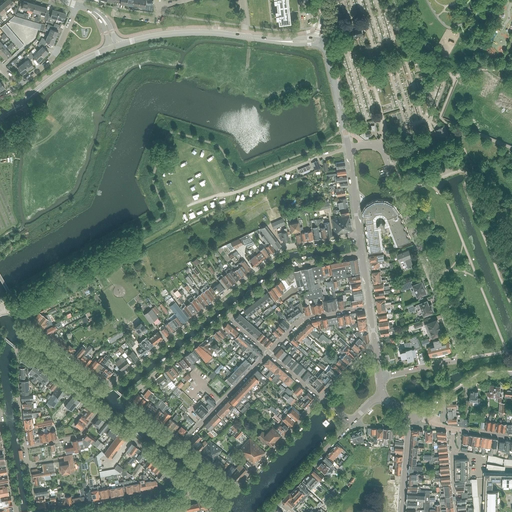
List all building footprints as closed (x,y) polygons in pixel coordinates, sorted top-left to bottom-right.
[(19,7),(27,10),(30,2),(24,0),(23,4),(20,3),(19,7)] [(0,4),(1,5),(6,11),(10,7),(5,1),(3,3),(2,2),(0,4)] [(27,10),(33,11),(36,4),(35,4),(35,3),(34,2),(33,3),(30,2),(27,10)] [(33,13),(39,15),(41,6),(36,4),(33,11),(33,13)] [(289,21),(287,5),(277,6),(278,14),(275,14),(275,15),(275,16),(278,16),(279,22),(289,21)] [(38,17),(37,21),(39,22),(41,14),(45,15),(44,17),(45,19),(47,20),(48,15),(49,10),(47,10),(47,8),(41,6),(39,15),(38,17)] [(51,16),(48,15),(47,20),(46,20),(50,22),(52,17),(57,19),(59,11),(53,9),(51,16)] [(66,13),(59,11),(57,19),(62,20),(60,25),(55,23),(54,26),(60,28),(61,25),(63,21),(66,13)] [(50,30),(48,35),(56,38),(58,32),(52,29),(53,27),(48,24),(46,28),(50,30)] [(348,31),(350,39),(363,35),(361,27),(348,31)] [(56,38),(48,35),(46,39),(42,37),(40,42),(45,44),(47,41),(53,44),(56,38)] [(42,47),(38,51),(43,57),(48,53),(44,47),(45,44),(40,42),(38,46),(42,47)] [(0,53),(1,55),(7,50),(10,47),(13,44),(12,43),(9,45),(6,48),(3,45),(0,47),(0,53)] [(32,59),(34,57),(38,61),(43,57),(38,51),(36,49),(32,52),(31,51),(28,54),(32,59)] [(11,54),(7,50),(1,55),(5,59),(11,54)] [(29,61),(32,59),(28,54),(24,57),(27,60),(23,63),(28,70),(33,66),(29,61)] [(19,66),(16,64),(15,65),(23,74),(28,70),(23,63),(19,66)] [(439,139),(449,134),(444,125),(435,130),(439,139)] [(370,130),(366,131),(366,130),(366,133),(364,133),(362,134),(361,136),(360,135),(364,139),(365,139),(366,140),(369,139),(368,136),(370,136),(371,136),(370,130)] [(320,167),(318,161),(314,162),(316,166),(313,167),(314,169),(316,168),(317,170),(321,168),(322,167),(322,166),(320,167)] [(337,170),(345,169),(345,167),(345,161),(336,163),(337,170)] [(311,168),(309,165),(298,170),(300,173),(302,172),(309,169),(311,168)] [(336,196),(346,194),(344,188),(343,189),(342,187),(331,189),(331,191),(335,190),(336,196)] [(340,199),(340,202),(338,202),(339,208),(348,207),(346,198),(340,199)] [(369,247),(368,252),(382,250),(379,227),(375,228),(374,218),(375,216),(377,214),(379,213),(381,213),(384,213),(386,214),(398,245),(412,240),(401,212),(395,204),(395,203),(394,203),(385,199),(375,199),(366,205),(365,205),(362,210),(363,211),(363,210),(363,211),(363,215),(365,216),(366,222),(367,229),(365,229),(365,230),(367,229),(367,232),(366,237),(368,237),(368,239),(367,244),(367,245),(369,244),(369,247)] [(327,203),(322,204),(315,206),(316,211),(330,208),(329,202),(327,203)] [(332,218),(335,235),(352,232),(349,215),(344,216),(335,218),(332,218)] [(289,222),(291,231),(295,231),(297,230),(300,230),(297,216),(293,217),(294,222),(289,222)] [(271,223),(273,229),(285,224),(283,218),(271,223)] [(330,222),(325,223),(326,227),(320,228),(321,232),(319,232),(320,238),(322,237),(322,238),(332,235),(330,222)] [(259,228),(262,232),(271,243),(276,249),(281,245),(266,225),(259,228)] [(281,233),(278,233),(279,238),(281,241),(282,240),(283,242),(285,241),(286,241),(287,241),(289,240),(288,234),(287,231),(286,228),(284,229),(284,232),(281,232),(281,233)] [(313,239),(312,230),(301,232),(303,241),(313,239)] [(270,243),(271,243),(262,232),(262,233),(263,235),(261,236),(266,242),(263,244),(265,246),(270,254),(275,250),(270,243)] [(247,234),(239,238),(243,244),(249,248),(255,244),(251,239),(247,234)] [(234,249),(243,244),(239,238),(230,243),(234,249)] [(257,240),(258,242),(261,246),(258,248),(265,258),(270,254),(264,247),(265,246),(263,244),(259,238),(257,240)] [(226,245),(227,247),(230,251),(234,249),(230,243),(226,245)] [(260,262),(265,258),(258,248),(257,247),(254,249),(258,254),(255,255),(260,262)] [(412,256),(409,249),(397,254),(400,261),(401,262),(403,261),(406,269),(413,266),(410,257),(412,256)] [(260,262),(255,255),(248,261),(253,267),(260,262)] [(360,272),(358,258),(330,263),(333,280),(351,277),(360,275),(359,275),(359,272),(360,272)] [(241,265),(247,272),(251,269),(243,260),(239,263),(240,263),(241,265)] [(370,263),(371,267),(372,267),(372,268),(375,268),(375,271),(381,270),(380,267),(380,264),(380,261),(371,262),(370,263)] [(236,266),(237,268),(243,275),(247,272),(241,265),(240,263),(239,263),(235,266),(236,266)] [(323,276),(328,275),(327,273),(332,272),(330,264),(325,265),(321,266),(323,276)] [(243,275),(237,268),(236,266),(234,267),(236,269),(233,271),(239,278),(243,275)] [(321,266),(312,268),(314,279),(319,278),(323,277),(323,276),(321,266)] [(228,267),(226,268),(227,269),(225,271),(226,272),(234,282),(238,279),(233,272),(229,267),(229,268),(228,267)] [(314,279),(312,268),(312,267),(308,268),(303,269),(301,270),(305,289),(306,291),(306,292),(307,299),(308,299),(322,296),(323,296),(321,288),(319,278),(314,279)] [(300,270),(294,271),(295,277),(297,287),(304,285),(300,270)] [(230,285),(234,282),(226,272),(222,275),(230,285)] [(219,280),(220,282),(226,289),(230,285),(222,275),(221,273),(219,275),(219,276),(217,277),(219,280)] [(276,284),(272,287),(279,296),(284,292),(286,293),(287,292),(286,290),(284,287),(280,281),(276,284)] [(220,282),(212,288),(217,295),(225,289),(220,282)] [(344,292),(351,291),(353,291),(353,290),(361,289),(360,287),(361,287),(361,286),(361,285),(361,284),(360,283),(360,282),(351,284),(352,287),(349,288),(350,289),(345,290),(346,290),(344,290),(344,292)] [(417,298),(418,297),(419,299),(423,297),(422,295),(426,293),(422,282),(413,285),(412,282),(406,285),(408,288),(413,287),(417,298)] [(213,299),(217,295),(212,288),(208,283),(204,286),(206,289),(213,299)] [(204,286),(200,289),(202,292),(209,302),(213,299),(206,289),(204,286)] [(272,296),(275,300),(279,297),(276,294),(272,288),(268,291),(272,296)] [(361,289),(353,291),(351,291),(351,293),(353,293),(354,300),(362,299),(364,298),(363,294),(362,292),(361,292),(361,289)] [(377,298),(382,297),(385,297),(385,293),(390,292),(390,290),(384,291),(384,290),(375,292),(376,295),(375,295),(376,296),(376,297),(376,298),(377,298)] [(202,292),(198,295),(205,305),(209,302),(202,292)] [(267,293),(263,296),(268,302),(272,299),(267,293)] [(194,298),(202,308),(205,305),(198,295),(197,296),(195,295),(195,294),(193,294),(192,295),(193,297),(194,298)] [(166,301),(169,306),(175,313),(183,323),(188,318),(172,297),(171,297),(170,295),(169,295),(165,299),(166,301)] [(201,308),(195,302),(192,296),(188,300),(190,302),(197,311),(201,308)] [(264,305),(268,302),(263,296),(259,298),(264,305)] [(193,314),(186,305),(179,297),(177,299),(182,305),(180,306),(189,318),(193,314)] [(377,306),(391,304),(391,302),(385,302),(386,302),(385,299),(382,299),(382,297),(377,298),(377,300),(376,300),(376,301),(376,304),(377,303),(377,306)] [(259,298),(255,301),(260,307),(264,305),(259,298)] [(318,298),(316,298),(318,312),(320,311),(321,312),(323,311),(324,311),(322,303),(319,304),(318,302),(319,302),(318,298)] [(336,309),(337,309),(337,308),(336,299),(329,300),(331,310),(333,309),(334,310),(336,309)] [(337,299),(336,299),(337,308),(339,308),(341,308),(342,308),(343,308),(344,307),(343,301),(342,299),(337,300),(337,299)] [(42,313),(51,308),(54,306),(57,305),(55,301),(39,309),(42,313)] [(260,307),(255,301),(252,304),(256,310),(260,307)] [(419,304),(416,305),(418,310),(421,309),(424,316),(424,315),(433,311),(431,305),(429,305),(427,301),(419,304)] [(193,314),(197,311),(190,302),(186,305),(193,314)] [(302,313),(301,311),(302,311),(300,305),(298,307),(296,305),(294,307),(292,303),(290,305),(291,307),(298,316),(302,313)] [(252,304),(248,307),(253,313),(256,310),(252,304)] [(392,307),(391,304),(377,306),(378,309),(377,309),(377,312),(378,312),(380,312),(381,314),(387,313),(386,311),(387,311),(386,307),(392,307)] [(248,307),(244,310),(249,316),(253,313),(248,307)] [(291,307),(287,310),(294,319),(298,316),(291,307)] [(287,315),(285,316),(287,319),(290,322),(294,319),(287,310),(286,308),(283,310),(287,315)] [(150,323),(158,318),(151,309),(146,312),(143,315),(150,323)] [(280,309),(277,313),(281,317),(280,318),(282,320),(279,324),(285,330),(290,325),(285,321),(287,320),(283,315),(282,313),(281,311),(280,309)] [(31,321),(36,325),(44,315),(39,311),(37,314),(31,321)] [(357,315),(357,318),(366,317),(366,316),(366,315),(365,314),(365,311),(356,313),(350,314),(351,316),(351,320),(354,319),(353,315),(357,315)] [(176,327),(183,323),(175,313),(169,318),(176,327)] [(234,319),(238,322),(243,316),(239,313),(234,319)] [(352,326),(351,320),(351,316),(350,316),(350,314),(343,315),(345,323),(349,323),(349,324),(350,324),(350,328),(352,327),(352,326)] [(41,329),(43,326),(49,319),(47,317),(48,316),(47,315),(44,316),(44,315),(36,325),(41,329)] [(346,325),(345,323),(343,315),(337,316),(337,317),(338,324),(338,325),(342,324),(343,326),(344,329),(346,329),(345,325),(346,325)] [(246,320),(243,316),(238,322),(241,325),(246,320)] [(169,318),(168,317),(166,319),(169,322),(165,325),(170,332),(176,327),(169,318)] [(249,321),(251,319),(248,317),(246,320),(241,325),(245,328),(250,322),(249,321)] [(365,322),(366,322),(366,318),(366,317),(357,318),(358,323),(355,323),(354,319),(351,320),(352,326),(366,323),(365,322)] [(327,319),(327,318),(320,319),(322,327),(323,327),(323,328),(324,328),(324,330),(330,329),(330,330),(334,330),(332,325),(329,325),(327,319)] [(49,319),(43,326),(41,329),(43,331),(52,326),(53,325),(52,324),(51,325),(49,319)] [(317,328),(322,327),(320,319),(311,321),(312,323),(316,326),(317,326),(317,328)] [(390,327),(390,328),(396,327),(395,324),(389,325),(389,320),(379,322),(380,328),(390,327)] [(437,320),(425,324),(430,338),(442,334),(437,320)] [(63,326),(60,321),(53,325),(52,326),(43,331),(47,334),(63,326)] [(145,334),(148,331),(141,322),(135,328),(140,334),(143,331),(145,334)] [(254,326),(250,322),(245,328),(249,332),(254,326)] [(277,327),(273,322),(271,324),(275,329),(281,334),(285,330),(279,325),(277,327)] [(309,322),(305,326),(317,337),(319,335),(318,334),(317,333),(314,331),(316,329),(309,322)] [(223,327),(226,330),(229,332),(233,328),(227,323),(223,327)] [(162,325),(159,328),(161,330),(165,336),(169,333),(163,325),(162,325)] [(249,332),(252,335),(257,329),(254,326),(249,332)] [(278,338),(281,334),(275,329),(273,331),(270,328),(268,326),(267,328),(268,329),(269,329),(272,332),(278,338)] [(316,338),(317,337),(305,326),(301,329),(307,335),(310,332),(316,338)] [(389,331),(393,331),(393,330),(396,330),(396,327),(390,328),(381,329),(381,332),(380,333),(381,334),(381,335),(381,336),(386,335),(386,337),(389,336),(389,335),(389,331)] [(220,328),(216,331),(222,338),(224,341),(225,340),(224,338),(223,338),(226,335),(220,328)] [(235,338),(239,333),(238,332),(233,328),(229,332),(228,334),(227,335),(229,338),(232,335),(234,337),(235,338)] [(261,332),(257,329),(252,335),(256,338),(261,332)] [(301,329),(298,333),(310,344),(312,342),(305,337),(307,335),(301,329)] [(367,329),(360,331),(357,331),(363,341),(364,341),(366,344),(369,340),(368,332),(368,329),(367,329)] [(263,333),(265,332),(263,330),(256,338),(260,341),(265,335),(263,333)] [(158,331),(154,334),(159,341),(163,338),(158,331)] [(222,338),(216,331),(212,335),(218,341),(220,339),(221,340),(223,343),(224,344),(226,343),(225,341),(224,341),(222,338)] [(366,344),(364,341),(363,341),(357,331),(354,334),(356,336),(358,338),(355,341),(362,348),(366,344)] [(260,341),(264,345),(269,339),(267,337),(270,333),(268,332),(265,335),(260,341)] [(66,348),(71,352),(70,352),(74,355),(77,351),(74,348),(69,344),(68,345),(58,336),(58,335),(56,333),(56,334),(55,334),(53,333),(48,335),(66,348)] [(303,344),(305,342),(309,345),(310,344),(298,333),(294,336),(300,342),(303,344)] [(159,341),(154,334),(152,336),(149,338),(154,345),(159,341)] [(240,334),(234,340),(236,342),(233,345),(235,347),(243,337),(240,334)] [(273,334),(269,339),(264,345),(268,348),(273,342),(271,340),(273,338),(275,339),(276,338),(273,334)] [(320,337),(319,337),(322,340),(323,339),(327,343),(330,340),(323,334),(322,334),(321,335),(321,334),(319,336),(320,337)] [(210,354),(214,350),(208,345),(214,341),(210,336),(199,345),(210,354)] [(414,359),(414,356),(417,355),(415,348),(416,348),(416,349),(421,347),(416,336),(409,337),(410,341),(404,342),(406,350),(400,351),(402,359),(408,357),(408,360),(414,359)] [(137,351),(140,356),(150,348),(153,346),(146,337),(138,343),(140,346),(137,348),(139,350),(137,351)] [(243,344),(243,345),(248,340),(243,337),(235,347),(236,348),(239,345),(241,347),(243,344)] [(300,347),(297,344),(300,342),(294,337),(290,341),(296,346),(302,351),(304,349),(300,346),(300,347)] [(345,346),(342,350),(352,358),(357,353),(350,347),(340,337),(338,340),(345,346)] [(432,356),(435,355),(447,352),(450,351),(451,351),(450,347),(451,347),(450,344),(449,344),(449,342),(442,343),(441,338),(433,340),(435,345),(428,347),(429,349),(428,349),(429,352),(430,356),(432,356)] [(135,344),(131,339),(127,342),(130,347),(135,344)] [(353,344),(350,347),(357,353),(361,349),(353,341),(350,339),(349,341),(353,344)] [(245,351),(251,344),(248,340),(243,345),(241,347),(242,348),(240,349),(244,352),(245,350),(245,351)] [(215,343),(211,346),(216,351),(220,348),(215,343)] [(83,344),(77,351),(74,355),(78,358),(83,353),(87,348),(83,344)] [(255,347),(251,344),(245,351),(249,353),(251,351),(251,352),(255,347)] [(277,356),(285,348),(285,347),(282,344),(274,353),(277,356)] [(79,359),(88,366),(91,361),(92,360),(89,357),(91,355),(89,354),(93,348),(90,345),(87,348),(83,353),(84,353),(79,359)] [(206,362),(213,356),(210,354),(199,345),(195,348),(206,362)] [(287,350),(285,348),(277,356),(282,360),(290,351),(292,348),(290,346),(287,350)] [(259,350),(255,347),(251,352),(249,354),(251,355),(253,357),(259,350)] [(347,364),(352,358),(342,350),(339,347),(337,348),(339,349),(338,350),(342,354),(341,355),(341,354),(339,357),(341,358),(347,364)] [(138,358),(132,351),(130,353),(127,349),(124,352),(133,362),(138,358)] [(197,360),(199,358),(200,357),(194,349),(185,356),(192,364),(193,362),(195,361),(197,360)] [(256,360),(258,358),(263,353),(259,350),(253,357),(256,360)] [(291,352),(290,351),(282,360),(285,363),(295,353),(293,351),(292,351),(291,352)] [(285,363),(289,366),(295,359),(293,358),(297,354),(295,352),(295,353),(285,363)] [(89,367),(98,373),(103,366),(110,358),(106,354),(103,358),(101,356),(97,361),(95,359),(92,362),(91,361),(88,366),(89,367)] [(30,368),(33,364),(23,355),(19,360),(30,368)] [(122,371),(129,365),(122,355),(119,357),(120,359),(115,363),(122,371)] [(295,359),(289,366),(293,370),(299,363),(297,361),(300,357),(298,355),(295,359)] [(180,360),(178,362),(183,369),(186,366),(187,367),(189,366),(193,369),(196,366),(193,364),(192,364),(191,363),(191,364),(185,356),(180,360)] [(243,359),(244,360),(242,363),(248,369),(252,365),(250,363),(248,362),(249,361),(247,360),(244,357),(243,357),(242,359),(243,359)] [(342,369),(346,364),(347,364),(341,358),(340,359),(338,357),(336,359),(337,360),(335,362),(342,369)] [(263,364),(268,368),(273,362),(268,358),(263,364)] [(302,360),(299,363),(293,370),(297,373),(304,365),(304,364),(302,362),(303,361),(302,360)] [(317,364),(323,370),(326,367),(322,363),(321,364),(319,361),(317,364)] [(268,378),(270,377),(272,374),(271,374),(273,372),(278,366),(273,362),(268,368),(270,371),(266,376),(268,378)] [(339,373),(342,369),(335,362),(335,363),(334,362),(330,366),(331,366),(339,373)] [(244,373),(248,369),(242,363),(238,367),(244,373)] [(297,373),(301,376),(307,368),(306,368),(306,369),(304,367),(307,364),(306,363),(304,365),(297,373)] [(31,376),(32,376),(38,368),(34,364),(30,370),(28,368),(27,370),(26,375),(28,375),(28,374),(30,375),(30,376),(31,376)] [(104,366),(103,366),(98,373),(102,377),(107,379),(113,372),(108,368),(109,368),(105,365),(104,366)] [(233,369),(234,370),(241,376),(244,373),(238,367),(237,365),(233,369)] [(170,368),(166,371),(172,379),(179,373),(173,366),(170,368)] [(301,376),(304,379),(313,370),(309,366),(307,368),(301,376)] [(323,370),(332,378),(333,377),(334,378),(339,373),(331,366),(328,369),(326,367),(323,370)] [(270,377),(268,378),(273,382),(283,371),(278,367),(274,372),(273,373),(276,375),(272,379),(270,377)] [(33,382),(42,371),(38,368),(32,376),(34,378),(32,381),(33,382)] [(225,370),(227,371),(237,380),(241,376),(234,370),(234,371),(233,370),(231,372),(227,368),(225,370)] [(304,379),(308,383),(310,384),(315,378),(313,377),(314,376),(313,375),(316,371),(314,369),(313,370),(304,379)] [(262,375),(257,370),(253,375),(258,379),(263,384),(265,382),(260,377),(262,375)] [(333,379),(332,378),(323,370),(320,374),(318,372),(315,376),(317,377),(316,377),(316,378),(317,378),(327,386),(333,379)] [(38,379),(41,381),(46,374),(42,371),(33,382),(35,383),(38,379)] [(225,373),(229,376),(225,381),(230,386),(233,384),(237,380),(227,371),(225,373)] [(287,375),(283,371),(273,382),(276,384),(280,379),(282,381),(287,375)] [(165,372),(156,379),(161,385),(163,387),(168,384),(169,386),(172,389),(176,386),(165,372)] [(41,381),(42,382),(39,386),(42,388),(50,377),(46,374),(41,381)] [(256,382),(258,379),(253,375),(249,379),(254,384),(256,385),(258,383),(256,382)] [(288,386),(293,380),(288,376),(283,382),(288,386)] [(54,380),(50,377),(42,388),(41,389),(43,390),(47,386),(49,387),(54,380)] [(320,393),(327,386),(317,378),(314,381),(316,383),(315,385),(316,387),(315,388),(320,393)] [(210,385),(218,393),(222,389),(218,385),(220,383),(217,379),(210,385)] [(249,379),(245,383),(250,388),(254,384),(249,379)] [(20,381),(21,394),(31,393),(31,389),(29,389),(29,380),(20,381)] [(59,384),(54,380),(49,387),(53,391),(59,384)] [(245,383),(241,387),(246,392),(249,395),(251,396),(253,394),(248,390),(250,388),(245,383)] [(51,396),(49,399),(46,404),(51,407),(52,406),(54,407),(63,394),(67,397),(66,398),(67,399),(67,398),(71,394),(59,384),(51,396)] [(501,402),(502,396),(500,396),(501,386),(494,385),(494,384),(491,384),(491,385),(490,385),(490,387),(488,387),(487,395),(489,395),(489,396),(497,396),(497,401),(501,402)] [(293,391),(298,395),(299,393),(303,389),(301,387),(301,386),(300,386),(299,385),(293,391)] [(246,392),(241,387),(237,391),(242,396),(244,398),(247,401),(249,399),(247,397),(249,395),(246,392)] [(283,392),(279,396),(283,400),(284,399),(289,403),(291,405),(296,400),(290,395),(293,392),(287,387),(286,388),(286,389),(284,390),(284,391),(283,392)] [(132,400),(137,404),(141,407),(142,406),(146,401),(147,402),(148,401),(154,393),(149,389),(144,396),(141,394),(140,395),(138,394),(137,393),(132,400)] [(464,406),(463,413),(467,413),(468,406),(473,406),(473,401),(478,402),(478,401),(480,402),(480,397),(478,397),(478,394),(478,391),(477,391),(477,390),(475,390),(474,390),(474,392),(470,392),(470,400),(469,400),(466,400),(465,406),(464,406)] [(244,398),(242,396),(237,391),(233,396),(240,402),(244,398)] [(301,400),(304,402),(308,399),(312,402),(315,399),(308,392),(303,397),(301,395),(299,393),(298,395),(297,396),(299,398),(301,400)] [(72,395),(71,394),(67,398),(68,399),(66,402),(74,409),(75,407),(80,401),(72,394),(72,395)] [(216,403),(206,394),(204,395),(207,398),(205,400),(212,407),(216,403)] [(229,400),(234,404),(237,408),(239,406),(238,405),(240,402),(233,396),(229,400)] [(142,406),(142,407),(143,407),(143,408),(145,410),(147,410),(148,412),(152,415),(159,407),(160,408),(165,403),(165,402),(161,399),(155,407),(154,407),(155,406),(149,401),(148,401),(147,402),(146,401),(142,406)] [(312,402),(308,399),(304,402),(301,400),(299,403),(305,409),(312,402)] [(449,400),(449,401),(447,401),(448,408),(453,408),(456,408),(461,408),(462,402),(460,403),(460,405),(457,405),(456,399),(449,400)] [(34,408),(33,400),(22,400),(23,408),(31,408),(34,408)] [(232,412),(234,411),(237,413),(239,411),(234,406),(228,401),(224,405),(232,412)] [(160,408),(153,416),(158,420),(165,410),(169,406),(165,403),(160,408)] [(204,415),(208,410),(201,404),(194,411),(201,417),(204,415)] [(230,415),(232,412),(224,405),(221,409),(226,414),(228,416),(230,418),(232,416),(230,415)] [(85,411),(83,413),(84,414),(83,415),(88,419),(94,412),(89,408),(86,406),(83,409),(85,411)] [(301,414),(296,409),(295,410),(293,407),(292,408),(290,407),(288,410),(287,409),(286,409),(285,408),(283,411),(284,412),(294,421),(301,414)] [(448,418),(457,417),(458,417),(458,415),(456,415),(456,412),(456,408),(453,408),(448,408),(448,418)] [(24,419),(32,418),(33,418),(39,417),(39,412),(32,413),(31,409),(23,409),(24,419)] [(224,416),(226,414),(221,409),(217,413),(226,422),(228,420),(224,416)] [(84,414),(83,413),(79,410),(77,412),(81,416),(79,419),(75,425),(81,430),(85,424),(89,420),(88,419),(83,415),(84,414)] [(165,410),(158,420),(163,424),(164,424),(169,417),(171,415),(165,410)] [(289,426),(294,421),(284,412),(282,414),(285,416),(282,419),(289,426)] [(226,423),(216,413),(212,418),(218,423),(220,421),(224,425),(226,423)] [(280,419),(275,414),(272,417),(278,422),(280,419)] [(170,418),(165,425),(168,428),(176,419),(178,416),(176,415),(172,420),(170,418)] [(94,424),(99,428),(97,431),(101,434),(109,424),(99,416),(88,429),(89,430),(92,426),(94,424)] [(460,420),(460,421),(457,421),(457,417),(448,418),(448,424),(464,427),(464,420),(460,420)] [(32,418),(24,419),(25,429),(34,428),(37,428),(54,424),(52,419),(36,422),(36,425),(34,425),(34,423),(33,418),(32,418)] [(212,418),(208,421),(214,427),(216,425),(220,429),(222,427),(218,423),(212,418)] [(176,419),(168,428),(174,432),(180,425),(176,423),(178,420),(176,419)] [(281,422),(275,429),(282,435),(288,428),(288,427),(289,427),(282,420),(281,422)] [(212,429),(214,427),(208,421),(205,425),(215,435),(217,433),(212,429)] [(229,428),(235,433),(239,428),(234,423),(229,428)] [(51,439),(57,438),(55,430),(52,431),(51,425),(49,426),(51,439)] [(175,433),(182,439),(186,435),(185,434),(188,431),(186,429),(181,425),(178,429),(175,433)] [(36,439),(37,440),(37,442),(40,441),(40,442),(46,440),(44,433),(44,429),(43,429),(43,427),(42,427),(42,429),(41,430),(42,433),(38,434),(39,438),(36,439)] [(112,427),(107,433),(113,438),(119,432),(112,427)] [(280,435),(272,427),(265,434),(262,431),(257,437),(266,445),(268,443),(270,446),(275,441),(274,441),(280,435)] [(239,428),(235,433),(233,436),(237,439),(243,432),(239,428)] [(425,430),(425,435),(424,435),(424,443),(426,443),(426,441),(433,441),(433,439),(433,435),(433,430),(425,430)] [(352,433),(352,434),(351,434),(352,439),(353,439),(354,442),(358,440),(359,443),(363,441),(365,445),(367,444),(366,441),(364,441),(363,438),(364,438),(361,431),(360,431),(359,431),(358,432),(357,432),(355,433),(354,433),(352,433)] [(114,439),(104,453),(111,459),(126,439),(126,438),(126,437),(119,432),(114,439)] [(202,444),(199,441),(202,438),(197,433),(187,443),(195,449),(199,452),(207,443),(205,440),(202,444)] [(84,438),(84,439),(88,446),(91,444),(92,445),(95,441),(94,440),(93,440),(87,434),(84,438)] [(37,442),(37,440),(35,440),(34,435),(26,436),(27,444),(37,442)] [(259,459),(265,452),(250,438),(244,444),(238,450),(253,465),(259,459)] [(84,448),(88,447),(88,446),(84,439),(82,439),(78,440),(79,448),(80,451),(85,450),(84,448)] [(97,439),(93,444),(100,449),(104,444),(97,439)] [(66,454),(79,451),(77,440),(72,441),(73,447),(69,448),(69,447),(65,448),(66,454)] [(509,453),(510,441),(505,440),(505,449),(504,449),(504,442),(500,441),(499,448),(498,450),(502,450),(502,452),(506,452),(506,453),(509,453)] [(210,441),(200,453),(212,462),(222,450),(224,447),(223,447),(221,449),(210,441)] [(126,453),(132,457),(138,448),(137,448),(138,447),(137,447),(137,446),(136,445),(135,446),(134,444),(134,445),(132,443),(126,453)] [(341,452),(343,449),(337,443),(334,446),(341,452)] [(424,449),(424,445),(419,445),(419,446),(411,446),(411,450),(410,455),(418,456),(418,451),(418,448),(424,449)] [(338,455),(341,452),(334,446),(332,449),(338,455)] [(396,454),(403,455),(403,452),(404,447),(392,446),(391,451),(396,452),(396,454)] [(138,448),(132,457),(128,462),(131,464),(135,459),(136,458),(141,462),(147,454),(144,452),(143,451),(143,450),(142,450),(140,449),(139,448),(139,449),(138,448)] [(336,458),(338,455),(332,449),(329,452),(336,458)] [(333,460),(336,458),(329,452),(327,455),(333,460)] [(61,466),(62,473),(75,471),(74,464),(74,462),(72,454),(64,456),(65,463),(62,463),(60,463),(60,466),(61,466)] [(227,462),(226,461),(219,455),(213,463),(221,468),(224,471),(229,464),(227,462)] [(323,459),(330,466),(334,470),(336,472),(337,470),(335,468),(334,467),(335,467),(332,464),(334,462),(327,455),(323,459)] [(233,458),(231,456),(227,462),(229,464),(230,464),(224,471),(230,475),(236,468),(234,467),(232,465),(234,462),(232,460),(233,458)] [(409,465),(417,465),(421,466),(422,463),(419,463),(417,463),(417,457),(410,456),(409,465)] [(152,459),(152,458),(151,458),(150,458),(150,457),(145,463),(148,466),(145,470),(147,471),(148,469),(150,467),(154,461),(152,459)] [(154,461),(150,467),(148,469),(150,471),(152,469),(154,471),(159,464),(158,464),(158,463),(157,462),(156,462),(154,461)] [(321,470),(322,471),(322,472),(323,473),(324,473),(325,474),(325,473),(328,476),(331,473),(332,473),(333,472),(333,471),(334,470),(330,466),(329,467),(325,463),(324,464),(322,462),(320,464),(319,464),(318,465),(318,466),(318,467),(321,470)] [(54,463),(52,463),(42,465),(43,471),(39,471),(39,470),(37,470),(37,469),(31,470),(32,477),(44,476),(50,475),(51,475),(55,474),(55,471),(56,471),(56,470),(55,470),(54,466),(54,463)] [(131,475),(136,478),(143,466),(139,463),(131,475)] [(231,477),(232,477),(238,481),(248,470),(243,466),(240,463),(236,468),(238,470),(231,477)] [(114,469),(115,469),(100,472),(101,478),(106,477),(107,480),(112,479),(111,476),(121,474),(122,472),(123,471),(124,469),(117,464),(114,469)] [(416,474),(416,472),(413,472),(414,470),(423,471),(423,466),(421,466),(417,465),(409,465),(409,468),(408,468),(408,471),(409,472),(409,473),(416,474)] [(398,511),(399,502),(398,502),(400,484),(387,483),(387,480),(395,481),(395,476),(388,475),(388,470),(370,468),(370,467),(353,466),(353,472),(366,473),(365,476),(368,476),(368,483),(372,483),(372,484),(384,485),(383,494),(386,497),(388,497),(387,501),(386,511),(398,511)] [(176,477),(169,472),(167,470),(164,468),(157,476),(161,480),(162,480),(165,476),(170,480),(169,482),(172,484),(175,484),(179,479),(176,477)] [(311,473),(317,479),(320,477),(324,481),(326,478),(321,474),(321,475),(315,469),(313,471),(312,471),(311,472),(311,473)] [(0,483),(4,483),(9,482),(7,476),(7,473),(0,473),(0,483)] [(304,479),(309,484),(307,486),(311,490),(319,481),(317,479),(311,473),(310,473),(304,479)] [(511,486),(511,473),(486,473),(484,511),(497,511),(498,491),(493,490),(493,481),(503,481),(502,486),(511,486)] [(144,475),(145,479),(145,481),(147,489),(150,489),(151,488),(152,488),(151,480),(150,480),(148,480),(148,478),(146,478),(146,476),(146,475),(144,475)] [(157,484),(157,481),(155,480),(154,480),(153,478),(150,475),(149,475),(150,480),(151,480),(152,488),(158,487),(158,486),(158,485),(157,484)] [(39,481),(45,480),(44,476),(32,477),(34,485),(40,484),(39,481)] [(93,499),(100,498),(98,489),(94,490),(93,486),(91,479),(89,479),(90,488),(91,488),(91,490),(93,499)] [(137,483),(136,480),(135,481),(135,480),(131,480),(131,481),(133,492),(141,490),(139,482),(137,483)] [(128,485),(124,485),(126,493),(133,492),(131,481),(128,482),(128,485)] [(101,482),(103,489),(104,497),(110,496),(108,488),(105,489),(105,484),(104,484),(104,482),(101,482)] [(124,482),(115,483),(116,487),(117,495),(125,493),(123,485),(124,485),(124,482)] [(301,482),(297,486),(307,496),(311,493),(306,488),(306,487),(301,482)] [(0,497),(9,496),(7,486),(5,487),(4,483),(0,483),(0,497)] [(91,492),(90,489),(86,490),(86,489),(86,483),(83,483),(84,493),(86,501),(87,500),(91,500),(92,499),(91,492)] [(425,493),(425,494),(430,494),(430,493),(430,491),(422,490),(422,491),(420,491),(420,486),(408,485),(408,491),(417,492),(420,492),(420,493),(425,493)] [(110,496),(117,495),(116,487),(111,488),(111,486),(108,487),(108,488),(110,496)] [(305,499),(307,496),(297,486),(291,493),(289,493),(282,500),(282,502),(285,505),(287,505),(288,504),(292,508),(300,499),(303,502),(305,499)] [(72,498),(73,503),(85,501),(84,496),(83,488),(80,489),(81,495),(79,495),(79,497),(72,498)] [(59,501),(56,501),(57,506),(66,504),(65,499),(61,500),(61,499),(59,493),(58,494),(58,496),(59,501)] [(418,507),(418,500),(407,499),(407,500),(407,507),(407,509),(416,510),(418,510),(418,507)] [(38,509),(50,507),(48,501),(37,503),(38,509)] [(203,508),(205,509),(213,506),(206,501),(198,502),(200,508),(203,508)] [(198,502),(185,505),(186,511),(189,511),(190,511),(197,510),(197,509),(199,508),(198,502)]
